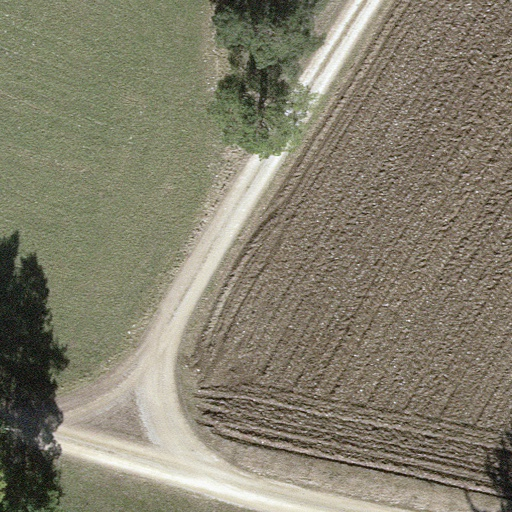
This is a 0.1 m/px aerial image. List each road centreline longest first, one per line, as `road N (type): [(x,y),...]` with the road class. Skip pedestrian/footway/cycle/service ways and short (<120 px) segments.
road 1 (track): [(388,0),(119,454)]
road 2 (track): [(381,511),(119,454),(0,411)]
